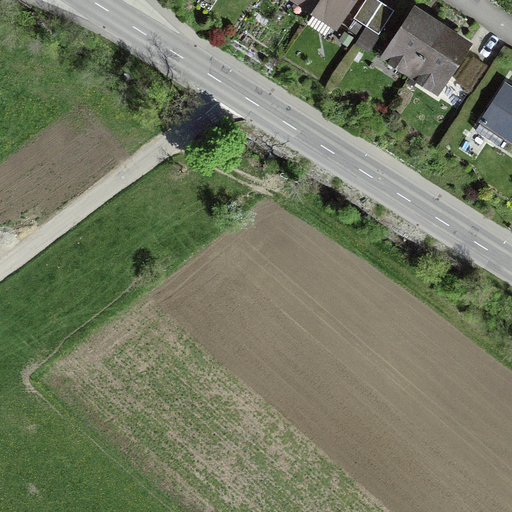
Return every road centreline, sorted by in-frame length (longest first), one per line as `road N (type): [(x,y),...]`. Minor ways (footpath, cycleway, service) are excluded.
road 1 (secondary): [(511,264),(228,89)]
road 2 (residential): [(228,89),(0,271)]
road 3 (secondary): [(228,89),(90,0)]
